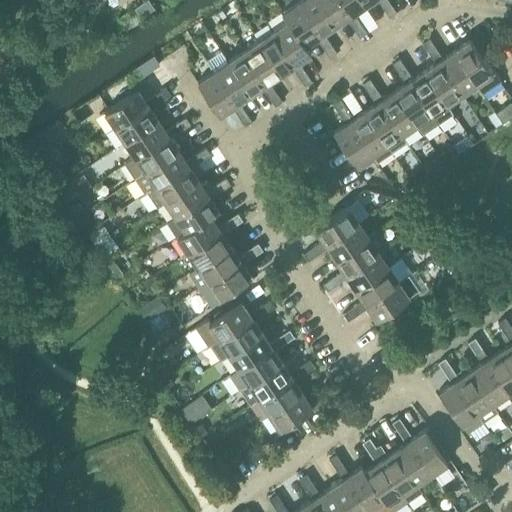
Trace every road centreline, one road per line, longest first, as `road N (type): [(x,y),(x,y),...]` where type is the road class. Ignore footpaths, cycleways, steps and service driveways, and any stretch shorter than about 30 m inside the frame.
road 1 (residential): [(511,16),(450,4),(219,163)]
road 2 (residential): [(364,404),(219,163)]
road 3 (residential): [(511,502),(494,476),(463,462),(410,375),(364,404)]
road 4 (residential): [(364,404),(231,497)]
